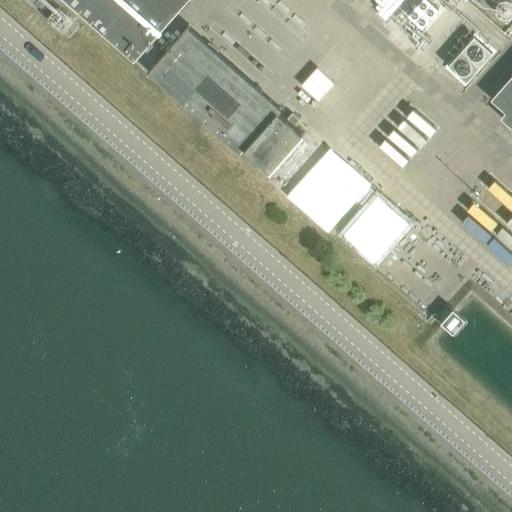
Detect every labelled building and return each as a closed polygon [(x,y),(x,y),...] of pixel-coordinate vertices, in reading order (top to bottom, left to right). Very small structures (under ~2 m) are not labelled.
[(68,0),(135,58),(186,0),(68,0)] [(382,0),(373,10),(393,28),(420,0),(382,0)] [(188,25),(147,71),(149,73),(151,71),(242,152),(245,148),(270,171),(303,133),(294,125),(300,120),(292,113),(287,119),(278,111),(280,108),(189,28),(190,26),(188,25)] [(475,33),(444,68),(465,86),(496,51),(475,33)] [(511,78),(494,99),(511,115),(511,78)] [(403,166),(439,128),(416,106),(380,145),(403,166)] [(472,205),(496,238),(509,242),(504,258),(511,251),(511,230),(508,225),(502,223),(491,209),(505,213),(508,206),(504,201),(509,186),(502,190),(494,179),(488,197),(490,196),(484,213),(477,202),(472,205)] [(453,312),(441,326),(454,337),(466,323),(453,312)]
